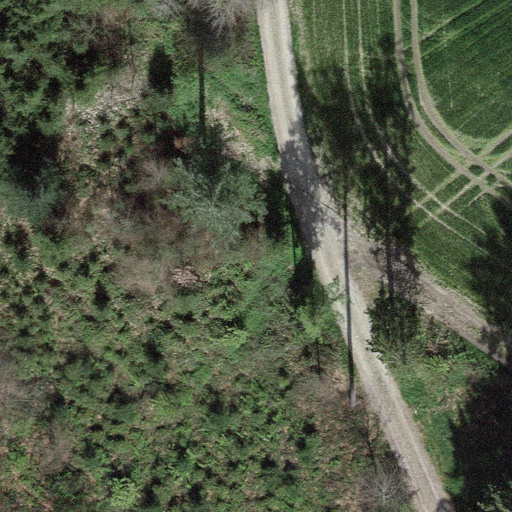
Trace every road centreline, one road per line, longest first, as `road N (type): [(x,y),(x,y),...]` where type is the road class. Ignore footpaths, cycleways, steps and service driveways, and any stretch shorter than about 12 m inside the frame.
road 1 (track): [(431,511),(307,234),(247,0)]
road 2 (track): [(307,234),(511,384)]
